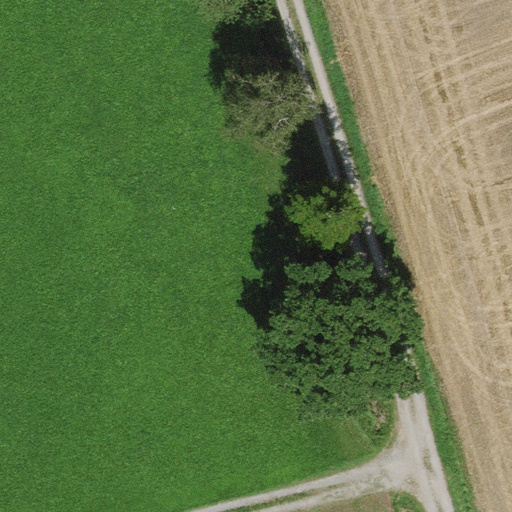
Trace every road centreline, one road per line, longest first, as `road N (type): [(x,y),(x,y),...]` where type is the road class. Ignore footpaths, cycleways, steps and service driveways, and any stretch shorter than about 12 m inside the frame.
road 1 (track): [(287,0),(440,511)]
road 2 (track): [(259,511),(427,468)]
